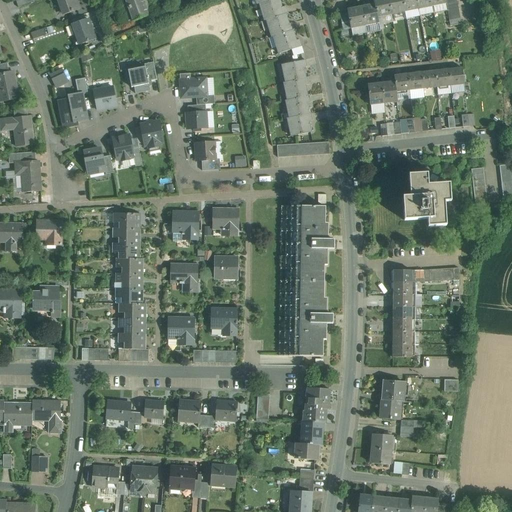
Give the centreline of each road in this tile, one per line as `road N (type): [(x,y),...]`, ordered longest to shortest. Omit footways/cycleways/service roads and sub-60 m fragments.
road 1 (residential): [(80,374),(280,380)]
road 2 (residential): [(0,0),(43,102),(62,180)]
road 3 (residential): [(342,150),(332,75),(309,0)]
road 4 (residential): [(342,150),(495,132)]
